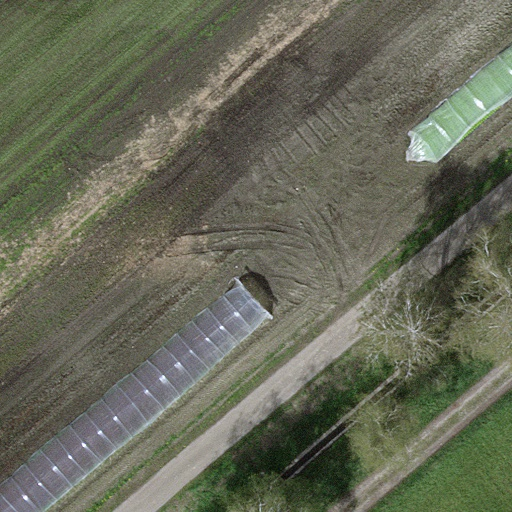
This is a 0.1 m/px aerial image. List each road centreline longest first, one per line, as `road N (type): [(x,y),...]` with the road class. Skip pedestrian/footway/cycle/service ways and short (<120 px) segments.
road 1 (track): [(165,511),(511,212)]
road 2 (track): [(511,367),(344,511)]
